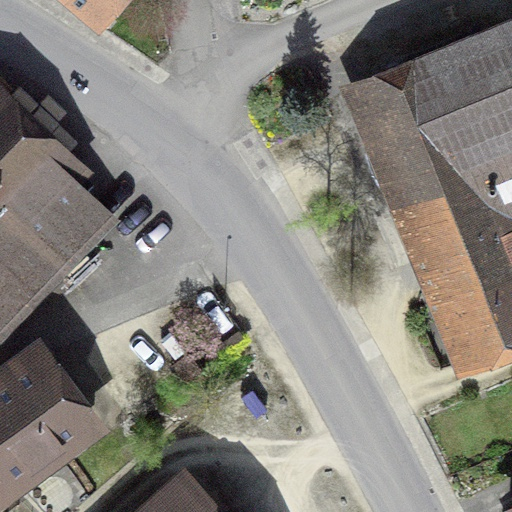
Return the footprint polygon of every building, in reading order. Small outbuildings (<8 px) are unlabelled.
[(143,0),(58,0),(113,38),(143,0)] [(511,24),(350,90),(457,356),(511,334),(511,24)] [(0,318),(114,199),(0,98),(0,318)] [(124,424),(48,333),(0,367),(0,494),(11,507),(124,424)] [(232,511),(170,447),(96,511),(232,511)]
